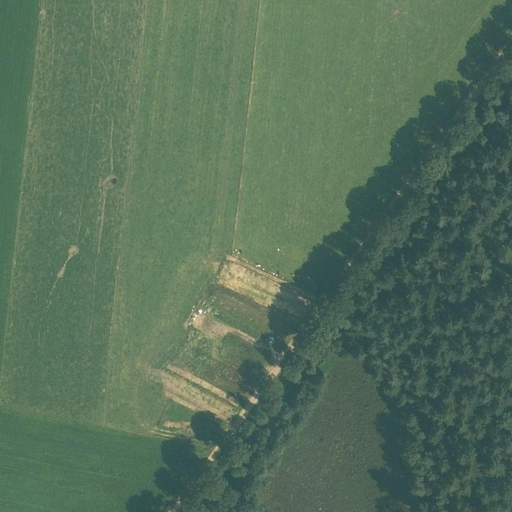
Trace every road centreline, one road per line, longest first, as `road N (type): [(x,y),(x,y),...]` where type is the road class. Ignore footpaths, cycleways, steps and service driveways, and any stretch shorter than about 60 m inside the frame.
road 1 (track): [(310,320),(511,46)]
road 2 (track): [(239,419),(310,320)]
